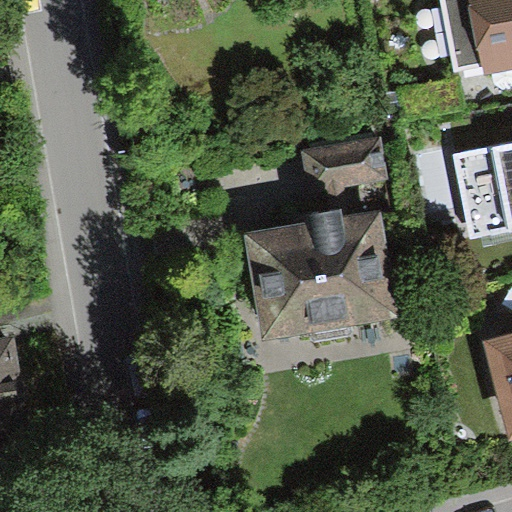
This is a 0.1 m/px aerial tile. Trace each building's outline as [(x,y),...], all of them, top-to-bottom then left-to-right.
[(511,0),(443,0),(457,68),(482,64),(484,75),(511,69),(511,0)] [(373,140),(307,150),(312,184),(378,174),(373,140)] [(511,143),(456,152),(470,236),(511,228),(511,143)] [(378,216),(260,234),(273,326),(392,308),(378,216)] [(0,428),(25,427),(21,320),(0,320),(0,428)] [(511,340),(495,345),(511,409),(511,340)]
